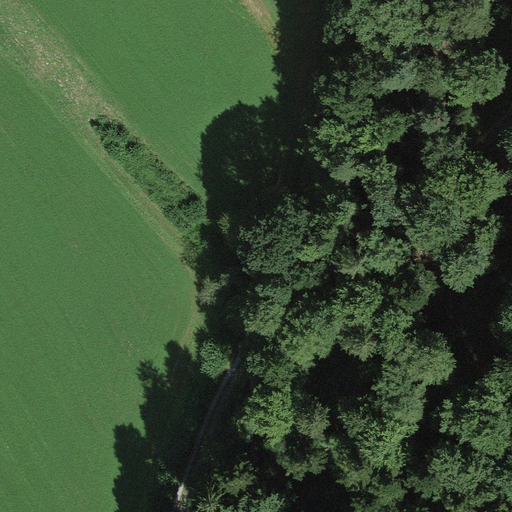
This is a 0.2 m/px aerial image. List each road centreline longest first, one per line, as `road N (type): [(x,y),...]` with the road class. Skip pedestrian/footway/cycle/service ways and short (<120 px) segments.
road 1 (track): [(176,511),(222,393),(280,311),(511,115)]
road 2 (track): [(237,365),(317,127),(288,62),(232,0)]
